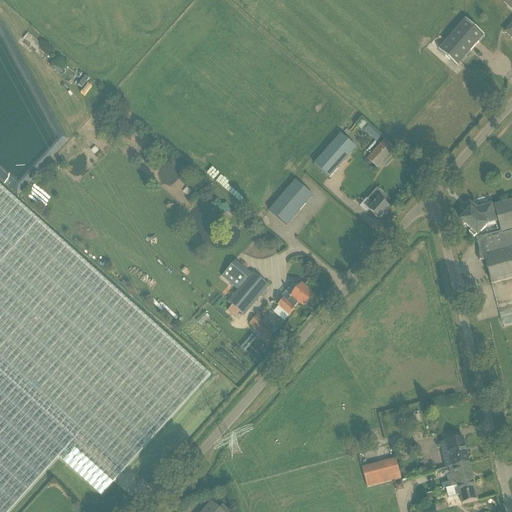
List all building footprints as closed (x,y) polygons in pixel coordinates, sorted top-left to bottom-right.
[(511,0),(504,0),(502,3),(511,11),(511,0)] [(465,21),(438,52),(456,68),(483,38),(465,21)] [(341,135),(314,165),(329,179),(356,149),(341,135)] [(385,142),(369,160),(376,167),(384,159),(385,160),(393,150),(385,142)] [(274,216),(286,227),(313,197),(295,182),(276,204),(281,209),(274,216)] [(0,511),(9,511),(58,459),(101,498),(113,484),(129,467),(210,377),(203,370),(39,222),(0,187),(0,511)] [(192,192),(187,188),(183,193),(187,197),(192,192)] [(368,211),(379,220),(389,209),(384,205),(386,203),(386,201),(386,199),(385,197),(377,189),(367,201),(373,206),(368,211)] [(511,200),(494,206),(497,218),(501,233),(476,240),(479,251),(479,262),(485,261),(491,285),(511,279),(511,200)] [(491,206),(477,210),(469,203),(462,212),(466,215),(460,222),(472,232),(470,235),(475,238),(480,232),(482,234),(490,225),(496,224),(491,206)] [(227,204),(217,208),(221,217),(231,212),(227,204)] [(245,317),(269,287),(253,273),(251,275),(235,261),(222,278),(229,284),(220,294),(228,301),(228,303),(245,317)] [(302,286),(300,288),(298,286),(296,286),(294,286),(292,286),(290,287),(280,299),(283,301),(278,307),(289,317),(295,311),(294,310),(299,304),(303,308),(313,297),(307,292),(308,291),(302,286)] [(511,302),(503,304),(505,312),(500,313),(503,326),(511,324),(511,302)] [(257,316),(249,324),(267,342),(274,334),(257,316)] [(469,463),(463,438),(438,444),(444,469),(469,463)] [(362,468),(367,489),(401,480),(396,459),(362,468)] [(472,477),(469,463),(444,469),(444,470),(449,469),(450,475),(446,476),(448,483),(472,477)] [(461,505),(478,501),(472,477),(448,483),(449,489),(457,487),(461,505)] [(402,483),(394,485),(396,492),(404,490),(402,483)] [(428,497),(421,499),(422,507),(430,505),(428,497)] [(222,511),(212,502),(202,511),(222,511)]
